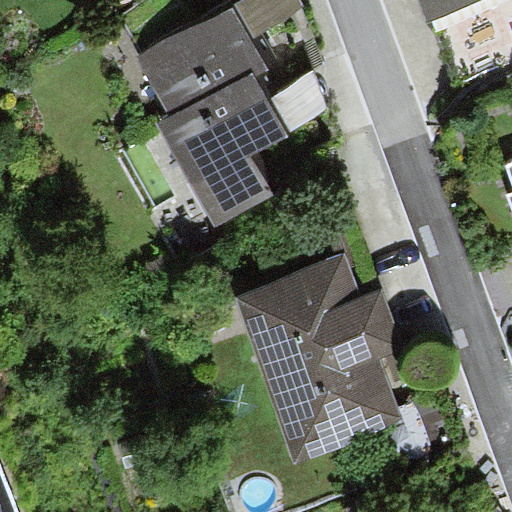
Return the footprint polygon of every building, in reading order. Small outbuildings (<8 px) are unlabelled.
[(232,0),(226,0),(139,52),(172,106),(252,57),(256,63),(267,56),(232,0)] [(436,0),(441,10),(468,0),(436,0)] [(172,106),(161,113),(214,207),(267,177),(247,143),(287,120),(256,63),(252,57),(172,106)] [(296,126),(337,102),(318,71),(278,95),(296,126)] [(403,419),(382,356),(403,349),(383,287),(361,294),(347,252),(232,290),(287,457),(403,419)] [(28,511),(0,439),(0,511),(28,511)]
